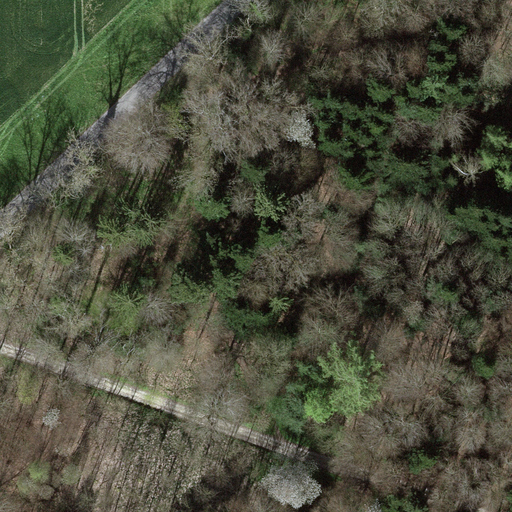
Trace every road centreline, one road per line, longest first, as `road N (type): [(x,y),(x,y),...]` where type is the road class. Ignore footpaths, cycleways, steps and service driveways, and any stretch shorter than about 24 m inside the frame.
road 1 (track): [(500,0),(198,101),(217,291),(247,380),(286,441)]
road 2 (track): [(485,511),(0,350)]
road 3 (unclassified): [(0,234),(247,0)]
road 4 (track): [(194,50),(198,101),(124,117)]
